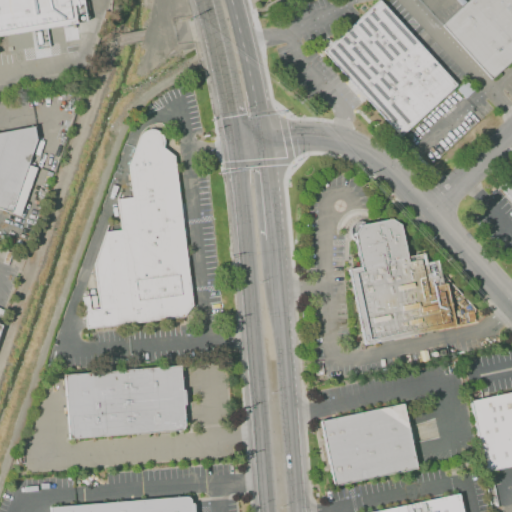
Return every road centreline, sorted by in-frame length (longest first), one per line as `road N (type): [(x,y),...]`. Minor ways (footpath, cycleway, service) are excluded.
road 1 (primary): [(235,145),(269,511)]
road 2 (tertiary): [(315,138),(352,146),(384,166),(511,305)]
road 3 (primary): [(295,511),(280,306)]
road 4 (primary): [(205,0),(235,145)]
road 5 (tertiary): [(272,239),(289,178),(307,152),(334,141)]
